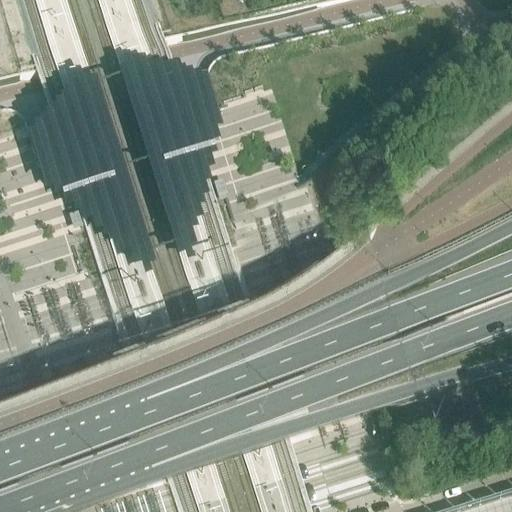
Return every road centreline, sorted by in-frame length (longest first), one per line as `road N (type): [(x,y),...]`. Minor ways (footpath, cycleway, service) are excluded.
road 1 (trunk): [(511,226),(104,431)]
road 2 (trunk): [(511,277),(104,431)]
road 3 (trunk): [(120,465),(511,318)]
road 4 (trunk): [(120,465),(511,365)]
road 5 (trunk): [(0,511),(120,465)]
